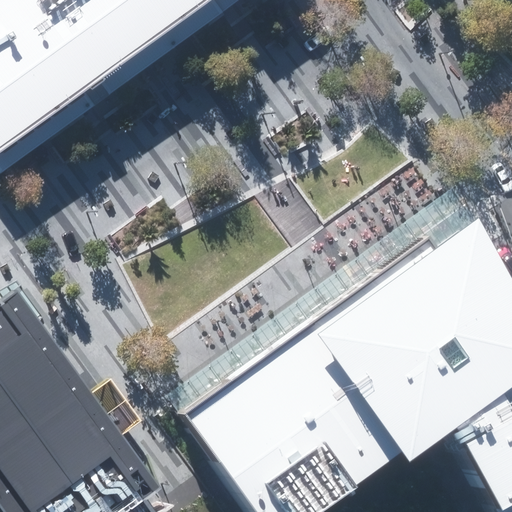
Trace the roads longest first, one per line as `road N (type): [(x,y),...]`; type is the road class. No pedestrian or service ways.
road 1 (residential): [(19,222),(386,18)]
road 2 (residential): [(386,18),(500,174)]
